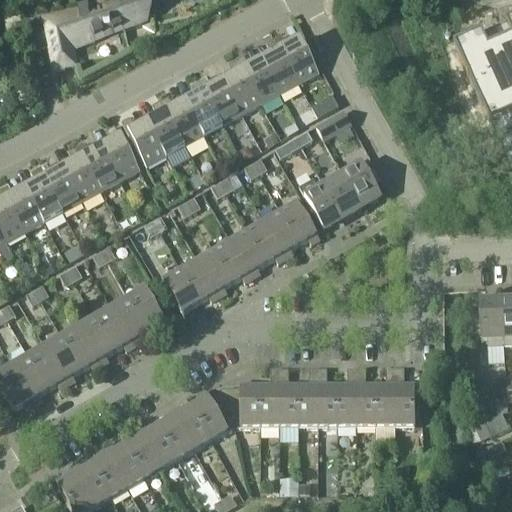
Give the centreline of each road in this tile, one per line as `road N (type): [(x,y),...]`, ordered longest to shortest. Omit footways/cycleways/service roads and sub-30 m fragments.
road 1 (residential): [(0,469),(232,331),(423,328),(424,252)]
road 2 (residential): [(291,0),(0,159)]
road 3 (residential): [(310,0),(420,204),(424,252)]
